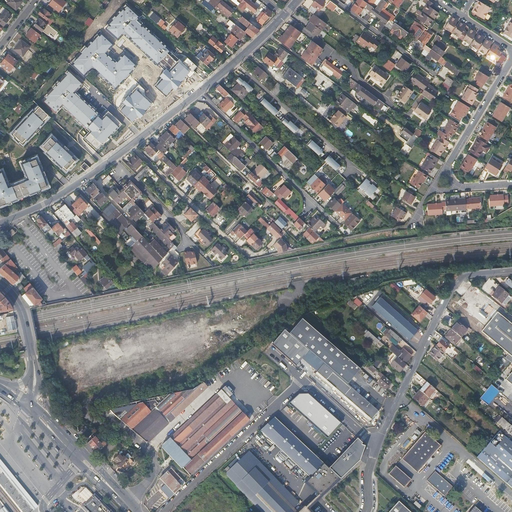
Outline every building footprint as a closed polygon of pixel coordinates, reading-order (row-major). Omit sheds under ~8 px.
[(22,1),(20,0),(8,0),(7,3),(16,9),(22,1)] [(51,0),(46,7),(53,12),(56,9),(59,11),(66,3),(62,0),(51,0)] [(234,10),(221,0),(215,0),(211,5),(228,18),(234,10)] [(242,16),(244,17),(246,15),(243,13),(246,8),(242,6),(243,4),(246,1),(245,0),(242,0),(239,4),(235,10),(242,16)] [(315,0),(308,9),(314,14),(317,9),(319,10),(325,2),(324,1),(324,0),(315,0)] [(356,0),(350,9),(361,16),(362,14),(360,13),(366,5),(370,8),(367,10),(362,18),(364,19),(373,7),(365,1),(363,0),(356,0)] [(378,10),(384,15),(386,16),(388,17),(390,15),(384,11),(383,12),(381,10),(384,5),(385,6),(386,4),(385,3),(386,2),(382,0),(381,0),(376,8),(378,10)] [(432,7),(434,4),(429,1),(423,11),(427,14),(429,15),(434,19),(438,13),(431,8),(432,7)] [(476,9),(474,8),(472,12),(484,19),(490,8),(480,2),(476,9)] [(139,16),(126,5),(105,28),(118,39),(124,33),(166,71),(153,86),(166,97),(191,70),(135,20),(139,16)] [(340,15),(343,11),(338,7),(334,10),(340,15)] [(373,7),(364,19),(367,21),(369,18),(368,17),(373,12),(382,18),(383,16),(384,15),(378,10),(376,8),(374,7),(373,7)] [(263,13),(262,13),(260,16),(259,15),(256,19),(262,24),(271,12),(267,8),(263,13)] [(47,24),(49,25),(54,19),(50,16),(51,14),(45,9),(43,11),(42,10),(41,10),(39,12),(39,13),(41,15),(39,18),(47,24)] [(429,26),(433,21),(427,17),(425,15),(418,10),(415,13),(419,16),(417,18),(421,21),(423,22),(429,26)] [(11,16),(4,11),(0,16),(0,23),(3,26),(11,16)] [(322,30),(326,23),(314,14),(309,20),(311,21),(322,30)] [(246,32),(252,37),(260,30),(244,17),(242,16),(239,19),(249,26),(248,27),(244,24),(243,25),(247,28),(244,31),(246,32)] [(385,19),(378,29),(381,31),(390,18),(388,17),(386,16),(385,17),(384,18),(385,19)] [(456,25),(458,20),(457,19),(452,16),(444,28),(450,33),(454,27),(456,25)] [(85,23),(89,26),(94,21),(89,17),(85,23)] [(47,24),(39,18),(34,25),(42,31),(47,24)] [(157,24),(164,30),(167,26),(164,24),(165,22),(162,19),(157,24)] [(239,20),(244,24),(248,27),(249,26),(239,19),(239,20)] [(177,37),(185,27),(177,20),(169,30),(177,37)] [(227,30),(230,33),(236,25),(233,22),(230,20),(227,24),(230,26),(227,30)] [(309,25),(307,28),(315,34),(317,36),(322,30),(311,21),(308,24),(309,25)] [(466,25),(460,21),(452,33),(458,38),(458,37),(462,32),(463,33),(465,31),(463,29),(466,25)] [(399,25),(395,22),(392,27),(405,36),(408,32),(403,28),(402,27),(399,25)] [(416,25),(410,33),(418,39),(425,28),(417,22),(415,25),(416,25)] [(238,39),(240,40),(246,32),(244,31),(236,25),(230,33),(231,33),(238,39)] [(280,36),(278,40),(289,48),(301,32),(291,25),(282,36),(281,37),(280,36)] [(34,41),(40,34),(31,27),(26,35),(34,41)] [(474,37),(476,32),(470,28),(467,32),(462,40),(468,45),(472,39),(474,37)] [(380,42),(364,31),(359,37),(356,41),(364,47),(366,45),(370,48),(371,45),(375,48),(380,42)] [(426,31),(419,40),(420,40),(423,42),(426,44),(432,35),(426,31)] [(462,32),(458,37),(462,40),(467,32),(465,31),(463,33),(462,32)] [(112,44),(101,33),(72,63),(83,74),(92,64),(116,87),(137,65),(125,53),(115,64),(104,53),(112,44)] [(225,42),(233,48),(236,45),(234,44),(238,39),(231,33),(225,42)] [(420,40),(419,39),(418,39),(410,33),(410,34),(410,35),(415,39),(414,41),(420,45),(423,42),(420,40)] [(482,42),(484,38),(478,33),(475,37),(474,40),(470,46),(476,50),(480,44),(482,42)] [(213,47),(220,52),(223,48),(221,46),(222,44),(212,36),(207,42),(211,45),(213,47)] [(489,47),(492,42),(486,39),(486,38),(483,43),(481,45),(478,51),(484,55),(488,49),(489,47)] [(29,46),(20,39),(13,48),(22,55),(29,46)] [(313,41),(301,57),(312,65),(314,61),(323,48),(313,41)] [(435,44),(432,49),(441,55),(445,51),(436,45),(435,44)] [(498,48),(499,47),(494,44),(491,48),(489,50),(487,54),(498,62),(503,53),(499,51),(497,50),(498,48)] [(276,50),(273,54),(277,57),(280,60),(282,61),(289,53),(280,47),(277,51),(276,50)] [(438,60),(443,64),(447,59),(432,49),(429,53),(438,60)] [(199,59),(206,64),(210,59),(211,60),(215,56),(207,50),(199,59)] [(280,60),(277,57),(276,59),(269,53),(263,61),(270,67),(273,64),(276,66),(280,60)] [(17,61),(8,54),(0,64),(9,71),(17,61)] [(325,58),(322,62),(324,64),(334,72),(332,73),(339,78),(343,72),(327,60),(325,58)] [(386,67),(391,61),(387,58),(383,65),(386,67)] [(402,58),(398,63),(402,65),(400,68),(405,71),(410,64),(402,58)] [(443,64),(458,74),(461,69),(447,59),(443,64)] [(386,67),(391,71),(395,64),(391,61),(386,67)] [(138,82),(149,71),(140,63),(130,74),(138,82)] [(334,72),(324,64),(321,68),(331,75),(332,73),(334,72)] [(266,72),(258,65),(255,69),(256,70),(254,73),(260,79),(266,72)] [(383,75),(387,78),(389,76),(378,68),(377,68),(374,66),(373,68),(383,75)] [(299,74),(298,73),(290,68),(282,77),(285,80),(287,79),(296,87),(303,78),(299,74)] [(372,76),(375,79),(376,78),(378,80),(383,84),(387,78),(383,75),(373,68),(369,73),(372,75),(372,76)] [(303,78),(304,78),(307,74),(301,70),(298,73),(299,74),(303,78)] [(82,83),(69,71),(43,99),(56,112),(62,105),(90,130),(83,138),(98,151),(124,124),(108,109),(101,117),(74,92),(82,83)] [(474,80),(477,81),(475,84),(482,88),(488,77),(479,72),(474,80)] [(241,78),(236,74),(233,78),(239,82),(247,90),(248,91),(251,87),(242,78),(241,78)] [(421,87),(424,82),(421,80),(422,79),(416,74),(411,80),(421,87)] [(247,90),(239,82),(235,86),(234,86),(232,88),(241,97),(247,90)] [(270,91),(275,95),(279,90),(278,90),(282,85),(278,82),(270,91)] [(353,88),(365,98),(370,92),(357,82),(353,88)] [(446,83),(445,82),(441,87),(447,91),(449,88),(450,86),(446,83)] [(175,90),(182,96),(188,89),(181,83),(175,90)] [(511,83),(502,97),(511,102),(511,99),(511,83)] [(229,93),(220,84),(216,88),(225,97),(225,96),(229,93)] [(476,92),(478,89),(470,84),(462,98),(472,104),(475,100),(474,99),(475,96),(477,93),(476,92)] [(404,85),(402,88),(408,93),(410,94),(412,91),(404,85)] [(428,85),(422,93),(432,101),(438,92),(433,88),(428,85)] [(402,88),(397,95),(405,101),(410,94),(408,93),(402,88)] [(152,103),(135,89),(123,102),(125,105),(121,110),(135,122),(152,103)] [(375,103),(381,108),(385,103),(375,96),(370,92),(365,98),(373,105),(374,104),(375,103)] [(236,100),(229,93),(225,96),(226,97),(219,105),(221,107),(221,108),(222,109),(223,109),(225,111),(236,100)] [(341,95),(335,102),(344,109),(349,112),(353,107),(354,108),(358,103),(352,98),(345,93),(342,96),(341,95)] [(273,105),(262,96),(259,100),(273,113),(277,108),(273,105)] [(426,117),(431,110),(420,102),(419,103),(416,100),(412,106),(426,117)] [(467,113),(470,107),(459,100),(450,114),(460,120),(463,115),(465,112),(467,113)] [(502,120),(510,107),(501,102),(493,115),(502,120)] [(48,114),(38,106),(33,111),(32,110),(27,115),(28,116),(23,122),(22,121),(11,133),(14,136),(13,138),(18,142),(19,141),(23,145),(29,138),(39,128),(49,116),(48,114)] [(426,117),(412,106),(411,107),(414,110),(425,118),(426,117)] [(332,116),(330,119),(338,126),(346,116),(338,109),(335,112),(332,116)] [(206,110),(197,120),(199,121),(205,127),(213,118),(206,110)] [(197,120),(189,111),(186,114),(185,114),(184,114),(185,116),(183,118),(193,127),(199,121),(197,120)] [(253,115),(251,114),(248,111),(244,115),(242,117),(246,120),(249,117),(250,118),(253,115)] [(235,120),(237,122),(242,117),(244,115),(240,112),(233,119),(234,121),(235,120)] [(256,132),(261,127),(262,126),(253,118),(251,121),(248,124),(256,132)] [(297,126),(288,118),(283,122),(296,134),(301,129),(297,126)] [(457,126),(458,123),(450,118),(442,131),(439,129),(437,134),(443,137),(446,139),(448,135),(450,136),(453,133),(454,130),(456,130),(458,127),(457,126)] [(181,119),(175,125),(183,133),(189,127),(181,119)] [(479,135),(488,141),(497,126),(488,121),(481,132),(479,135)] [(174,124),(169,128),(175,134),(177,131),(183,137),(185,135),(183,133),(175,125),(174,124)] [(414,134),(419,137),(422,131),(414,125),(413,127),(417,130),(414,134)] [(263,128),(262,130),(266,133),(263,136),(264,137),(270,131),(265,126),(263,128)] [(410,137),(416,140),(419,137),(414,134),(413,133),(405,127),(399,135),(407,141),(410,137)] [(162,135),(161,136),(171,145),(173,143),(171,141),(175,137),(178,139),(179,138),(175,134),(169,128),(168,128),(167,130),(167,131),(163,134),(162,135)] [(264,137),(259,142),(267,149),(268,147),(269,148),(270,146),(273,143),(267,137),(269,135),(273,137),(274,136),(270,131),(264,137)] [(51,135),(41,146),(46,151),(45,152),(50,157),(51,156),(57,161),(56,162),(66,171),(69,168),(70,169),(75,164),(74,163),(77,159),(51,135)] [(162,146),(159,150),(160,151),(162,153),(166,149),(165,148),(168,146),(170,148),(172,146),(171,145),(161,136),(160,135),(156,140),(159,143),(159,145),(160,146),(161,145),(162,146)] [(233,136),(225,146),(235,156),(237,157),(242,152),(238,148),(238,149),(236,148),(241,143),(233,136)] [(447,145),(449,141),(446,139),(443,137),(441,141),(438,139),(431,150),(440,155),(443,150),(446,144),(447,145)] [(475,141),(476,142),(474,146),(473,145),(470,151),(479,156),(484,150),(486,151),(488,151),(490,148),(489,146),(487,144),(487,143),(477,137),(475,141)] [(321,147),(312,139),(307,144),(320,155),(325,149),(322,147),(321,147)] [(151,143),(147,147),(148,148),(146,150),(151,156),(157,149),(151,143)] [(298,158),(285,146),(277,154),(281,157),(283,155),(284,153),(294,162),(298,158)] [(190,148),(182,156),(184,158),(185,157),(192,150),(190,148)] [(245,165),(242,162),(239,160),(237,157),(235,156),(231,153),(227,158),(230,161),(231,160),(241,169),(245,165)] [(284,153),(283,155),(293,163),(294,162),(284,153)] [(437,162),(439,158),(430,153),(428,156),(427,156),(421,167),(429,172),(432,167),(436,161),(437,162)] [(171,167),(164,174),(166,177),(171,172),(177,167),(164,154),(160,158),(159,159),(162,161),(163,160),(171,167)] [(467,159),(465,158),(460,167),(469,172),(477,159),(470,154),(467,159)] [(143,162),(136,155),(127,163),(134,170),(143,162)] [(2,170),(0,170),(0,205),(17,199),(17,198),(30,193),(30,194),(49,186),(36,156),(21,162),(27,179),(25,180),(24,178),(11,183),(12,185),(9,186),(2,170)] [(335,159),(332,156),(327,162),(340,173),(344,168),(335,160),(335,159)] [(250,160),(247,157),(242,162),(245,165),(245,166),(250,160)] [(486,166),(484,169),(487,171),(488,168),(489,169),(497,174),(503,165),(491,157),(487,164),(486,166)] [(81,165),(85,170),(90,167),(85,161),(81,165)] [(252,171),(259,179),(268,170),(260,163),(252,171)] [(177,167),(171,172),(179,179),(186,172),(179,164),(177,167)] [(134,176),(138,181),(144,174),(145,175),(147,173),(147,172),(149,170),(150,172),(153,175),(152,177),(156,182),(160,178),(150,168),(146,165),(134,176)] [(204,174),(207,171),(210,167),(208,165),(202,172),(204,174)] [(187,178),(194,184),(202,177),(195,170),(187,178)] [(262,185),(263,183),(261,181),(259,179),(252,171),(250,170),(246,174),(249,176),(249,177),(251,180),(252,179),(254,181),(256,179),(262,185)] [(424,181),(428,175),(419,170),(415,177),(413,176),(410,182),(419,187),(423,180),(424,181)] [(315,174),(307,181),(318,191),(321,188),(323,186),(328,180),(320,173),(318,176),(315,174)] [(111,178),(108,175),(102,180),(105,183),(111,178)] [(209,181),(203,175),(202,177),(194,184),(201,190),(202,189),(209,182),(209,181)] [(378,182),(371,176),(369,179),(367,177),(359,186),(361,188),(359,190),(366,196),(368,194),(371,196),(379,188),(376,185),(378,182)] [(142,192),(131,181),(122,189),(127,195),(131,199),(133,201),(142,192)] [(86,189),(94,197),(101,191),(93,182),(86,189)] [(209,182),(202,189),(205,192),(204,192),(208,196),(208,195),(211,198),(218,190),(209,182)] [(341,183),(335,190),(339,194),(345,186),(341,183)] [(276,190),(274,193),(279,198),(282,195),(284,197),(291,191),(284,184),(280,188),(277,191),(276,190)] [(274,193),(269,188),(266,185),(261,191),(266,196),(267,195),(268,196),(270,194),(272,196),(274,193)] [(127,195),(122,189),(118,193),(114,189),(109,193),(122,208),(131,199),(127,195)] [(101,191),(94,197),(101,205),(108,198),(101,191)] [(415,196),(406,191),(402,198),(411,204),(415,196)] [(262,203),(250,192),(247,195),(249,196),(257,204),(259,206),(262,203)] [(508,195),(504,195),(503,194),(489,195),(490,205),(504,204),(504,203),(508,203),(508,195)] [(328,203),(335,210),(342,204),(336,199),(337,197),(335,195),(328,203)] [(80,197),(69,207),(77,215),(78,216),(82,213),(81,212),(82,210),(88,205),(80,197)] [(446,209),(446,210),(466,209),(466,208),(465,198),(465,197),(453,198),(453,199),(452,199),(451,198),(445,199),(445,201),(446,209)] [(465,198),(466,208),(481,207),(480,197),(472,197),(472,198),(465,198)] [(298,219),(299,217),(297,215),(289,207),(288,207),(278,198),(275,202),(285,210),(286,209),(289,212),(290,212),(298,219)] [(131,199),(122,208),(126,212),(128,212),(136,220),(142,215),(147,220),(149,218),(144,213),(137,205),(133,201),(131,199)] [(254,208),(245,200),(239,207),(241,209),(244,206),(245,208),(247,209),(250,212),(254,208)] [(220,208),(213,201),(205,209),(213,215),(220,208)] [(442,209),(446,209),(445,201),(442,201),(442,202),(427,203),(428,214),(442,213),(442,209)] [(112,212),(123,223),(128,219),(111,202),(102,210),(108,216),(112,212)] [(345,220),(352,213),(349,210),(351,208),(349,207),(348,207),(346,206),(342,203),(342,204),(335,210),(345,220)] [(70,230),(78,240),(80,238),(78,236),(81,233),(72,222),(71,223),(68,220),(74,214),(64,204),(55,212),(70,230)] [(99,213),(91,205),(89,207),(98,216),(100,215),(99,213)] [(158,219),(161,215),(153,206),(150,209),(149,208),(144,213),(149,218),(150,218),(153,222),(157,217),(158,219)] [(407,213),(397,207),(392,215),(401,221),(404,216),(405,216),(407,213)] [(191,220),(197,214),(190,208),(185,214),(191,220)] [(360,220),(352,213),(345,220),(343,222),(348,227),(351,225),(353,227),(360,220)] [(313,230),(314,231),(320,224),(323,226),(325,224),(315,214),(306,224),(309,226),(313,230)] [(258,219),(267,228),(269,225),(271,224),(262,216),(258,219)] [(51,228),(43,219),(42,219),(41,218),(40,217),(38,219),(37,221),(40,224),(38,225),(41,229),(40,229),(45,235),(48,232),(51,235),(55,232),(51,228)] [(276,223),(282,228),(287,223),(281,217),(276,223)] [(301,224),(304,221),(299,217),(298,219),(294,223),(300,229),(303,226),(301,224)] [(171,248),(172,247),(174,245),(168,238),(160,229),(156,226),(153,222),(150,218),(149,218),(147,220),(145,222),(149,227),(150,226),(171,248)] [(124,241),(151,269),(155,265),(164,256),(150,242),(148,240),(136,227),(131,222),(128,219),(123,223),(132,233),(124,241)] [(175,230),(167,221),(166,221),(164,224),(164,225),(160,229),(168,238),(173,233),(172,232),(175,230)] [(273,221),(271,224),(269,225),(270,226),(272,225),(272,226),(270,229),(276,234),(281,229),(273,221)] [(55,232),(57,235),(64,230),(58,223),(51,228),(55,232)] [(235,232),(240,238),(244,235),(245,233),(243,231),(245,229),(238,223),(230,231),(232,233),(233,234),(235,232)] [(99,245),(101,243),(100,242),(87,226),(84,228),(99,245)] [(304,232),(308,235),(313,230),(309,226),(304,232)] [(211,233),(205,227),(199,233),(204,238),(203,240),(207,244),(213,238),(210,235),(211,233)] [(247,240),(251,244),(257,237),(255,235),(256,234),(250,228),(245,233),(249,237),(248,239),(247,240)] [(312,242),(319,236),(314,231),(313,230),(308,235),(306,236),(312,242)] [(150,242),(164,256),(168,252),(153,236),(148,240),(150,242)] [(257,237),(251,244),(255,248),(262,241),(261,239),(260,240),(257,237)] [(279,239),(272,246),(278,252),(286,249),(285,244),(279,239)] [(216,253),(218,251),(220,254),(218,256),(221,258),(227,252),(225,249),(226,248),(222,245),(221,246),(217,242),(211,248),(216,253)] [(82,248),(81,248),(79,250),(77,248),(75,250),(74,248),(73,247),(68,251),(72,256),(74,254),(79,261),(87,254),(82,248)] [(187,251),(183,252),(185,263),(189,263),(189,264),(196,262),(194,251),(187,252),(187,251)] [(1,259),(5,264),(10,259),(7,254),(1,259)] [(174,258),(171,255),(162,263),(165,266),(164,267),(169,272),(177,264),(173,259),(174,258)] [(13,271),(10,269),(11,268),(10,266),(14,263),(10,259),(5,264),(0,267),(0,273),(5,277),(14,285),(16,287),(20,283),(22,281),(20,279),(21,278),(20,277),(13,272),(13,271)] [(84,274),(87,272),(96,264),(93,262),(91,264),(89,263),(83,268),(86,271),(83,273),(84,274)] [(71,268),(80,278),(82,277),(80,275),(79,275),(78,274),(81,271),(75,265),(71,268)] [(114,282),(119,288),(131,286),(122,275),(119,277),(116,273),(110,278),(113,281),(114,282)] [(113,281),(110,278),(107,275),(99,281),(106,289),(114,282),(113,281)] [(80,278),(87,286),(89,284),(84,278),(82,276),(82,277),(80,278)] [(42,298),(30,283),(24,288),(27,291),(25,293),(33,301),(35,304),(37,302),(40,305),(41,303),(40,302),(42,301),(41,300),(41,299),(42,298)] [(394,283),(390,284),(398,291),(400,289),(394,283)] [(501,289),(493,298),(503,307),(511,297),(501,289)] [(0,309),(12,307),(11,306),(9,302),(4,296),(0,291),(0,309)] [(422,296),(425,299),(430,303),(435,297),(429,291),(426,294),(425,293),(422,296)] [(29,304),(33,301),(25,293),(22,295),(22,296),(23,296),(29,304)] [(383,294),(380,297),(397,312),(400,310),(383,294)] [(482,315),(489,306),(477,295),(470,304),(481,313),(482,315)] [(356,296),(348,304),(355,310),(362,302),(356,296)] [(397,312),(380,297),(372,307),(410,340),(418,331),(397,312)] [(420,321),(424,316),(423,315),(427,311),(419,304),(412,314),(420,321)] [(476,313),(469,306),(461,316),(469,323),(476,313)] [(490,307),(489,306),(482,315),(483,315),(490,307)] [(511,324),(497,312),(490,321),(511,339),(511,324)] [(14,317),(13,314),(5,316),(6,321),(7,325),(8,329),(11,329),(16,328),(16,325),(15,323),(14,319),(14,317)] [(457,321),(451,328),(452,330),(461,337),(467,330),(457,321)] [(505,358),(511,363),(511,339),(490,321),(482,331),(508,354),(505,358)] [(393,332),(390,329),(385,335),(390,339),(392,337),(390,335),(393,332)] [(302,358),(309,351),(285,330),(272,345),(296,366),(302,358)] [(461,337),(452,330),(446,337),(455,344),(461,337)] [(398,342),(401,339),(393,332),(390,335),(392,337),(398,342)] [(378,339),(372,334),(368,338),(373,342),(373,341),(375,343),(376,342),(378,339)] [(67,355),(112,344),(110,337),(65,347),(67,355)] [(448,347),(448,346),(446,344),(442,341),(437,346),(443,352),(444,351),(448,347)] [(396,355),(389,349),(384,345),(382,347),(394,357),(396,355)] [(398,357),(399,357),(400,357),(406,362),(412,355),(403,348),(400,351),(393,345),(389,349),(396,355),(398,357)] [(443,353),(436,346),(429,353),(437,360),(443,353)] [(317,371),(324,363),(309,351),(302,358),(317,371)] [(392,364),(399,371),(406,364),(401,359),(399,357),(398,357),(396,359),(395,359),(393,361),(394,362),(392,364)] [(370,422),(379,411),(324,363),(317,371),(315,374),(370,422)] [(368,368),(373,373),(377,369),(371,364),(368,368)] [(366,374),(363,379),(369,384),(373,379),(366,374)] [(377,384),(384,390),(391,383),(381,375),(381,376),(383,378),(377,384)] [(436,388),(441,382),(435,377),(431,383),(436,388)] [(439,393),(423,379),(420,382),(424,386),(420,391),(430,399),(432,401),(439,393)] [(115,416),(131,430),(146,443),(205,386),(201,383),(200,383),(198,385),(190,390),(170,396),(168,397),(167,397),(109,410),(115,416)] [(480,397),(488,405),(500,391),(492,384),(480,397)] [(163,445),(162,446),(190,475),(207,459),(247,419),(228,398),(231,394),(224,386),(196,413),(163,445)] [(430,399),(420,391),(413,398),(423,406),(430,399)] [(297,394),(287,404),(327,438),(341,424),(307,394),(297,394)] [(329,468),(272,417),(258,430),(261,433),(311,478),(307,483),(321,497),(340,479),(329,468)] [(511,435),(511,426),(502,418),(497,423),(511,435)] [(511,441),(500,431),(497,435),(502,439),(496,447),(490,443),(486,448),(511,470),(511,441)] [(425,432),(423,434),(439,448),(440,446),(425,432)] [(423,434),(406,454),(421,468),(439,448),(423,434)] [(96,436),(88,443),(92,447),(98,441),(96,438),(97,436),(96,436)] [(357,438),(329,468),(340,479),(359,460),(364,444),(357,438)] [(119,442),(113,439),(102,449),(104,453),(106,454),(119,442)] [(98,441),(92,447),(96,452),(105,444),(103,442),(101,443),(98,441)] [(477,458),(511,488),(511,470),(486,448),(477,458)] [(311,511),(309,509),(305,511),(301,511),(299,510),(304,506),(248,452),(240,460),(238,458),(225,471),(227,473),(226,474),(264,511),(311,511)] [(114,461),(117,464),(116,466),(118,468),(119,467),(120,467),(131,457),(128,454),(124,457),(123,456),(122,457),(119,455),(114,459),(114,460),(114,461)] [(421,468),(406,454),(402,458),(417,472),(421,468)] [(0,458),(0,468),(2,471),(9,480),(10,481),(18,490),(19,492),(20,493),(28,504),(33,510),(38,506),(15,477),(0,458)] [(395,466),(390,472),(405,486),(411,480),(395,466)] [(161,479),(175,494),(186,483),(171,468),(167,472),(169,474),(168,475),(166,473),(161,479)] [(431,476),(448,491),(452,486),(435,471),(431,476)] [(405,486),(390,472),(389,473),(404,487),(405,486)] [(444,496),(448,491),(431,476),(427,481),(444,496)] [(87,502),(94,496),(86,487),(79,494),(87,502)] [(72,497),(77,502),(82,498),(76,492),(72,497)] [(111,511),(95,494),(94,496),(87,502),(83,505),(89,511),(111,511)] [(419,509),(422,506),(416,500),(414,503),(419,509)] [(410,511),(399,502),(389,511),(410,511)]
